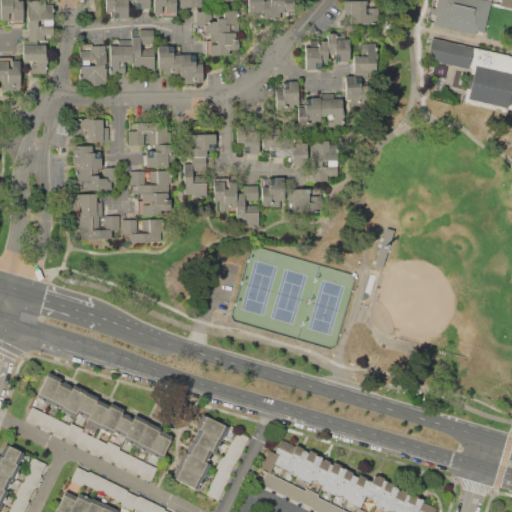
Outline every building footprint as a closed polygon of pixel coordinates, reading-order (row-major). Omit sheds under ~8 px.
[(0,0),(17,0),(18,2),(24,2),(24,24),(8,24),(8,20),(0,20),(0,0)] [(26,0),(45,0),(45,4),(53,4),(53,16),(54,16),(54,33),(53,33),(53,40),(27,40),(26,0)] [(104,18),(104,0),(130,0),(130,9),(128,9),(128,18),(104,18)] [(150,0),(150,8),(133,8),(133,0),(150,0)] [(154,17),(153,0),(176,0),(176,16),(154,17)] [(179,0),(204,0),(204,7),(179,8),(179,0)] [(248,0),(270,0),(270,17),(248,18),(248,0)] [(270,17),(270,0),(294,0),(295,9),(284,9),(284,17),(270,17)] [(343,1),(366,0),(366,8),(378,7),(379,24),(344,25),(343,1)] [(426,23),(430,7),(433,7),(434,0),(485,0),(491,1),(483,36),(426,23)] [(511,0),(501,0),(500,6),(511,8),(511,0)] [(196,11),(211,10),(211,17),(216,17),(216,10),(241,10),(242,32),(236,32),(205,33),(196,33),(196,11)] [(132,62),(132,40),(132,37),(139,36),(139,29),(153,29),(154,70),(132,70),(132,62)] [(205,33),(236,32),(236,39),(239,39),(240,49),(236,49),(236,57),(227,57),(227,55),(205,55),(205,33)] [(326,62),(326,40),(326,32),(336,32),(336,39),(349,39),(349,62),(326,62)] [(431,37),(511,55),(511,109),(508,109),(507,112),(463,102),(470,69),(426,59),(431,37)] [(109,46),(118,46),(118,40),(132,40),(132,62),(126,63),(126,76),(109,76),(109,46)] [(303,70),(303,47),(309,47),(309,40),(326,40),(326,62),(326,67),(320,67),(320,70),(303,70)] [(353,55),(360,55),(360,43),(377,43),(377,72),(353,72),(353,55)] [(22,45),(46,45),(46,56),(47,56),(47,64),(46,64),(46,73),(31,73),(31,62),(22,62),(22,45)] [(157,45),(180,45),(180,54),(180,74),(162,74),(162,67),(157,67),(157,45)] [(79,51),(91,51),(91,46),(106,46),(106,84),(99,84),(99,87),(88,87),(88,79),(80,79),(79,51)] [(180,54),(203,54),(203,82),(185,83),(185,77),(180,77),(180,74),(180,54)] [(0,80),(0,57),(13,57),(13,61),(20,61),(20,89),(2,90),(2,80),(0,80)] [(345,76),(360,76),(360,87),(368,87),(368,104),(345,104),(345,76)] [(275,91),(282,91),(282,80),(298,80),(298,104),(293,104),(293,111),(275,111),(275,91)] [(320,117),(320,97),(320,94),(342,93),(342,111),(343,111),(344,125),(327,125),(327,117),(320,117)] [(298,107),(304,107),(304,98),(320,97),(320,117),(320,122),(308,123),(308,125),(298,125),(298,107)] [(73,118),(89,118),(89,119),(108,119),(109,142),(85,142),(85,137),(87,137),(87,135),(73,135),(73,118)] [(128,123),(168,122),(168,144),(154,144),(148,144),(148,133),(143,133),(143,144),(128,145),(128,123)] [(235,127),(245,127),(245,133),(260,132),(260,148),(261,153),(235,153),(235,127)] [(260,148),(260,132),(291,132),(291,143),(291,157),(268,157),(268,147),(260,148)] [(193,134),(216,134),(216,149),(207,149),(207,157),(183,157),(183,147),(193,147),(193,134)] [(312,180),(312,156),(310,156),(310,145),(312,145),(312,141),(329,141),(329,144),(337,144),(337,166),(327,166),(328,170),(330,170),(330,180),(312,180)] [(291,143),(307,143),(307,153),(310,156),(310,167),(298,167),(298,165),(291,165),(291,157),(291,143)] [(154,144),(168,144),(174,144),(174,162),(169,162),(169,167),(146,167),(145,151),(155,151),(154,144)] [(72,145),(101,145),(101,168),(78,168),(78,163),(72,163),(72,145)] [(207,157),(207,168),(194,168),(195,175),(200,175),(200,183),(206,183),(207,198),(183,198),(183,157),(207,157)] [(78,168),(101,168),(117,167),(117,182),(110,182),(110,190),(85,190),(85,188),(76,188),(76,168),(78,168)] [(129,171),(172,170),(172,183),(168,183),(168,192),(137,193),(129,193),(129,171)] [(212,178),(236,177),(236,193),(236,207),(230,207),(230,211),(218,211),(218,200),(212,200),(212,178)] [(261,178),(268,178),(268,177),(281,177),(281,181),(286,180),(286,204),(280,204),(280,206),(270,206),(270,205),(261,205),(261,198),(260,198),(260,186),(261,186),(261,178)] [(236,207),(236,193),(240,193),(240,183),(258,182),(258,211),(259,211),(260,226),(236,226),(236,207)] [(292,187),(309,187),(309,195),(321,195),(321,211),(292,212),(292,187)] [(137,193),(168,192),(168,215),(137,215),(137,193)] [(67,194),(101,194),(102,216),(79,216),(79,208),(67,208),(67,194)] [(104,215),(119,215),(120,238),(92,238),(92,229),(104,229),(104,215)] [(121,219),(160,219),(160,242),(121,242),(121,219)] [(384,266),(391,227),(369,224),(363,253),(354,251),(352,260),(384,266)] [(60,381),(49,403),(36,397),(48,372),(61,379),(60,381)] [(73,387),(62,410),(49,403),(60,381),(73,387)] [(87,392),(76,413),(74,417),(61,411),(62,410),(73,387),(74,385),(87,391),(87,392)] [(97,399),(88,418),(76,413),(87,392),(98,397),(97,399)] [(110,406),(99,428),(98,428),(86,422),(88,418),(97,399),(110,406)] [(122,412),(113,431),(112,434),(99,428),(110,406),(111,403),(124,409),(122,412)] [(26,418),(32,406),(44,413),(39,424),(26,418)] [(134,418),(124,437),(113,431),(122,412),(134,418)] [(44,413),(57,419),(51,431),(39,424),(44,413)] [(148,422),(136,446),(123,440),(124,437),(134,418),(135,415),(148,421),(148,422)] [(198,429),(196,428),(202,415),(228,427),(222,440),(221,440),(198,429)] [(57,419),(70,425),(64,436),(64,437),(51,431),(57,419)] [(160,430),(148,452),(136,446),(148,422),(160,428),(160,430)] [(70,425),(71,423),(83,429),(82,431),(77,442),(64,436),(70,425)] [(192,441),(198,429),(221,440),(215,452),(212,451),(192,441)] [(161,459),(148,452),(160,430),(173,436),(161,459)] [(82,431),(94,438),(88,449),(76,443),(77,442),(82,431)] [(248,437),(243,448),(231,443),(236,431),(248,437)] [(94,438),(106,444),(101,454),(101,455),(88,449),(94,438)] [(284,469),(274,464),(278,455),(275,453),(282,439),(295,446),(284,469)] [(106,444),(108,441),(120,447),(119,449),(114,460),(101,454),(106,444)] [(186,453),(192,441),(212,451),(206,463),(186,453)] [(231,443),(243,448),(236,462),(235,462),(224,457),(231,443)] [(0,455),(5,444),(24,453),(18,464),(0,455)] [(284,469),(295,446),(296,444),(303,448),(302,449),(309,453),(297,475),(284,469)] [(119,449),(132,456),(126,468),(113,461),(114,460),(119,449)] [(269,450),(275,453),(278,455),(274,464),(269,473),(266,471),(260,468),(269,450)] [(297,475),(309,453),(309,451),(322,457),(321,459),(311,479),(309,483),(297,477),(297,475)] [(178,465),(177,465),(184,452),(186,453),(206,463),(210,465),(204,478),(203,477),(178,465)] [(0,471),(0,455),(18,464),(20,465),(14,478),(12,477),(0,471)] [(132,456),(145,462),(138,474),(126,468),(132,456)] [(224,457),(235,462),(229,474),(218,469),(216,468),(222,456),(224,457)] [(32,457),(45,464),(40,475),(29,469),(27,468),(32,457)] [(311,479),(321,459),(323,460),(324,458),(330,461),(329,463),(332,465),(323,484),(311,479)] [(323,484),(332,465),(334,461),(343,466),(342,468),(346,470),(335,493),(333,495),(320,489),(323,484)] [(145,462),(157,468),(151,480),(138,474),(145,462)] [(197,490),(172,478),(178,465),(203,477),(197,490)] [(77,467),(89,472),(83,483),(82,486),(70,480),(77,467)] [(29,469),(40,475),(41,475),(35,488),(34,487),(23,482),(29,469)] [(218,469),(229,474),(230,474),(224,487),(212,481),(218,469)] [(335,493),(346,470),(352,473),(351,475),(358,478),(347,499),(335,493)] [(0,487),(0,471),(12,477),(6,490),(0,487)] [(89,472),(89,471),(102,478),(96,490),(83,483),(89,472)] [(266,471),(269,473),(280,478),(274,490),(260,483),(266,471)] [(365,496),(372,481),(375,476),(377,476),(378,474),(384,477),(383,479),(386,481),(376,501),(365,496)] [(347,499),(358,478),(359,475),(372,481),(365,496),(359,508),(346,501),(347,499)] [(102,478),(115,484),(109,496),(96,490),(102,478)] [(274,490),(280,478),(293,485),(287,497),(274,490)] [(212,481),(224,487),(218,500),(206,494),(212,481)] [(376,501),(386,481),(393,484),(393,485),(398,488),(398,490),(388,509),(387,511),(374,505),(376,501)] [(23,482),(34,487),(27,501),(16,495),(15,495),(22,482),(23,482)] [(115,484),(128,490),(127,491),(122,502),(109,496),(115,484)] [(287,497),(293,485),(305,490),(300,501),(299,502),(287,497)] [(0,503),(0,487),(6,490),(8,491),(1,504),(0,503)] [(300,501),(305,490),(306,488),(319,494),(317,497),(312,507),(300,501)] [(394,511),(388,509),(398,490),(400,491),(401,489),(407,492),(406,494),(409,495),(401,511),(394,511)] [(77,497),(69,511),(55,511),(65,491),(77,497)] [(127,491),(138,497),(133,508),(132,510),(120,505),(122,502),(127,491)] [(92,499),(85,511),(69,511),(77,497),(79,493),(92,499)] [(16,495),(27,501),(28,501),(22,511),(17,511),(10,509),(16,495)] [(401,511),(409,495),(415,498),(416,496),(424,500),(418,511),(401,511)] [(138,497),(139,496),(152,502),(147,511),(141,511),(133,508),(138,497)] [(312,507),(317,497),(330,503),(325,511),(317,511),(311,509),(312,507)] [(105,504),(101,511),(85,511),(92,499),(92,498),(105,504)] [(418,511),(424,500),(437,507),(434,511),(418,511)] [(147,511),(152,502),(164,508),(164,509),(162,511),(147,511)] [(325,511),(330,503),(343,509),(341,511),(325,511)]
